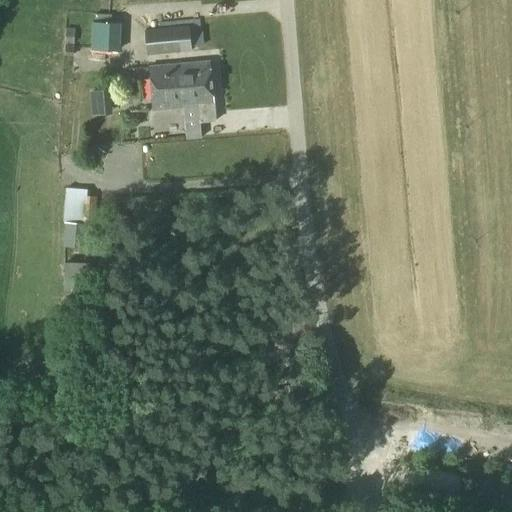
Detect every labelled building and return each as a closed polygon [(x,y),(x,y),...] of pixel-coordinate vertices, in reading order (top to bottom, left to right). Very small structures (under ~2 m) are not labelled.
[(91,49),(110,50),(121,50),(122,23),(92,22),(91,49)] [(190,24),(177,25),(145,27),(147,56),(193,52),(190,24)] [(200,123),(216,121),(210,62),(149,68),(153,110),(183,107),(198,106),(200,123)] [(102,116),(117,116),(116,92),(101,93),(102,116)] [(95,223),(97,197),(87,196),(87,190),(66,188),(63,223),(65,223),(63,246),(94,249),(95,225),(85,224),(85,222),(95,223)]
